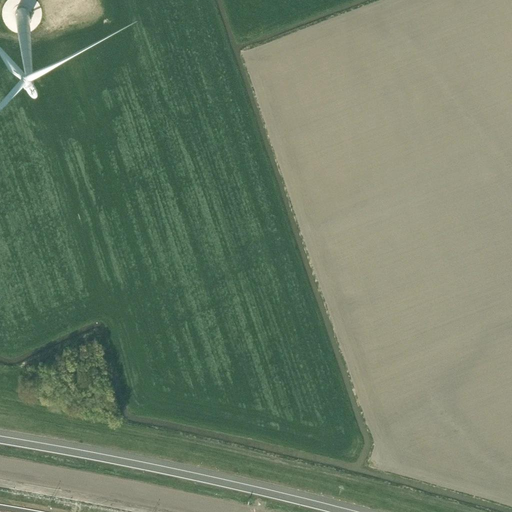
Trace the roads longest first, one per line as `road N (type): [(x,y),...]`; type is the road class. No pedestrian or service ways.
road 1 (motorway): [(343,511),(0,440)]
road 2 (motorway): [(209,511),(0,471)]
